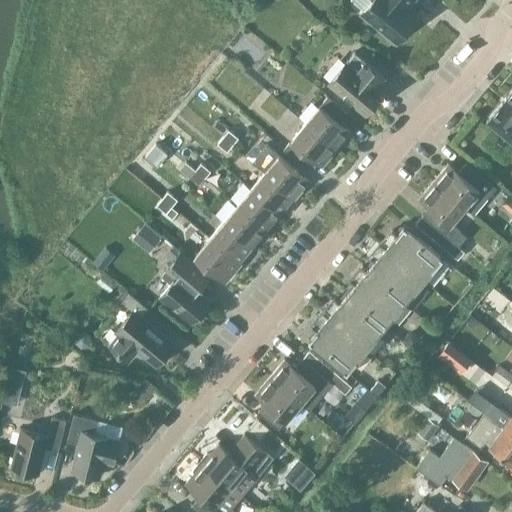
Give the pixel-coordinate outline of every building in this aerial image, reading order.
[(373,0),(363,13),(398,41),(416,18),(405,9),(412,0),(373,0)] [(355,103),(366,113),(383,93),(376,87),(385,76),(355,52),(329,82),(343,94),(355,103)] [(511,91),(487,121),(511,142),(511,91)] [(343,94),(336,102),(348,112),(355,103),(343,94)] [(336,102),(328,95),(306,122),(337,148),(351,131),(341,122),(349,112),(348,112),(336,102)] [(323,165),(337,148),(306,122),(284,149),(304,166),(312,156),(323,165)] [(229,130),(224,137),(233,145),(239,138),(229,130)] [(224,137),(218,144),(228,151),(233,145),(224,137)] [(146,156),(157,165),(167,153),(156,143),(146,156)] [(279,154),(265,171),(294,196),(296,197),(310,180),(279,154)] [(202,163),(196,170),(206,178),(211,171),(202,163)] [(448,164),(433,181),(474,215),(496,188),(466,163),(458,173),(448,164)] [(196,170),(190,177),(200,185),(206,178),(196,170)] [(251,188),(280,212),(294,196),(265,171),(251,188)] [(464,207),(473,215),(474,215),(433,181),(419,198),(429,207),(422,216),(451,241),(460,231),(451,223),(464,207)] [(251,188),(237,205),(267,229),(280,212),(251,188)] [(168,191),(163,198),(172,206),(178,199),(174,196),(169,192),(168,191)] [(163,198),(157,205),(159,207),(167,213),(172,206),(163,198)] [(267,229),(237,205),(224,221),(253,245),(267,229)] [(457,260),(464,252),(451,241),(422,216),(415,224),(457,260)] [(224,221),(210,238),(241,263),(239,261),(253,245),(224,221)] [(143,224),(131,238),(140,245),(152,231),(143,224)] [(391,231),(389,234),(432,271),(442,259),(403,226),(396,235),(391,231)] [(432,271),(389,234),(379,246),(423,282),(432,271)] [(195,255),(226,281),(241,263),(210,238),(195,255)] [(379,246),(370,257),(412,292),(413,290),(415,292),(423,282),(379,246)] [(210,300),(198,290),(210,276),(199,268),(181,252),(162,275),(171,283),(160,296),(192,322),(210,300)] [(102,270),(106,265),(97,257),(93,262),(102,270)] [(366,271),(361,267),(360,268),(405,305),(403,303),(412,292),(370,257),(368,259),(373,263),(366,271)] [(360,268),(351,280),(393,315),(395,313),(397,315),(405,305),(360,268)] [(349,282),(354,286),(346,295),(384,326),(393,315),(351,280),(349,282)] [(449,302),(458,291),(445,281),(436,292),(449,302)] [(138,349),(156,365),(174,343),(141,316),(148,308),(130,292),(122,302),(133,311),(116,332),(119,334),(110,344),(129,360),(138,349)] [(333,300),(332,302),(376,339),(378,336),(376,335),(384,326),(346,295),(338,304),(333,300)] [(376,339),(332,302),(322,313),(367,350),(376,339)] [(322,313),(313,325),(357,362),(367,350),(322,313)] [(315,332),(307,341),(347,374),(357,362),(313,325),(310,328),(315,332)] [(410,331),(403,340),(412,347),(420,338),(410,331)] [(461,373),(472,359),(449,341),(438,355),(461,373)] [(332,384),(345,394),(351,387),(309,351),(303,358),(323,376),(332,384)] [(303,358),(294,368),(284,360),(269,377),(300,402),(301,401),(311,409),(332,384),(323,376),(303,358)] [(511,372),(500,364),(493,374),(511,388),(511,372)] [(13,366),(10,377),(24,381),(27,370),(13,366)] [(144,377),(136,386),(149,396),(156,387),(144,377)] [(300,402),(269,377),(255,394),(265,403),(258,412),(278,429),(300,402)] [(378,379),(370,388),(378,395),(386,386),(378,379)] [(355,401),(344,414),(354,423),(365,410),(355,401)] [(511,415),(493,401),(484,412),(511,432),(511,415)] [(472,403),(468,410),(479,419),(484,412),(472,403)] [(332,412),(326,419),(338,430),(344,423),(332,412)] [(479,419),(467,436),(482,447),(486,442),(491,446),(490,447),(511,462),(511,432),(484,412),(479,419)] [(68,442),(80,445),(73,470),(100,477),(105,462),(114,464),(120,441),(95,435),(99,421),(75,415),(68,442)] [(418,432),(429,440),(440,425),(438,424),(429,417),(418,432)] [(23,430),(13,467),(39,474),(46,448),(60,452),(68,422),(53,418),(49,437),(23,430)] [(201,462),(233,489),(244,477),(253,485),(275,459),(246,435),(231,453),(220,444),(212,454),(208,454),(201,462)] [(430,448),(417,466),(441,484),(448,474),(468,489),(488,461),(455,436),(440,455),(430,448)] [(304,447),(295,464),(310,471),(318,454),(304,447)] [(233,489),(201,462),(195,470),(195,474),(187,484),(207,501),(198,511),(235,511),(223,501),(233,489)] [(418,505),(426,494),(414,485),(406,496),(418,505)] [(418,509),(415,511),(438,511),(424,501),(418,509)]
